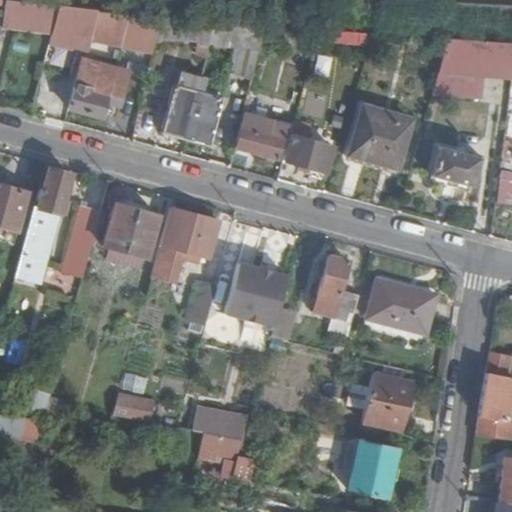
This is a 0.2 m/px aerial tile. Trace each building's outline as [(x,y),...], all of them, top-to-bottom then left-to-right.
[(56,6),(5,0),(0,24),(0,26),(50,30),(56,6)] [(56,6),(50,30),(50,31),(152,42),(153,36),(157,16),(56,6)] [(213,20),(157,16),(153,36),(197,40),(197,45),(207,46),(213,20)] [(262,24),(213,20),(207,46),(235,48),(229,76),(250,81),(262,24)] [(367,34),(319,30),(319,43),(365,45),(367,34)] [(511,46),(511,43),(443,39),(434,73),(509,79),(510,69),(511,46)] [(120,106),(130,67),(84,54),(69,108),(102,117),(106,102),(120,106)] [(160,131),(185,139),(196,92),(174,85),(160,131)] [(196,92),(185,139),(208,146),(221,98),(196,92)] [(347,156),(395,169),(408,121),(359,107),(347,156)] [(285,125),(243,114),(235,149),(276,159),(285,125)] [(309,126),(292,120),(282,161),(307,168),(306,176),(322,180),(331,148),(305,142),(309,126)] [(455,141),(452,150),(473,156),(475,146),(455,141)] [(473,156),(452,150),(438,146),(429,177),(470,188),(478,158),(473,156)] [(497,200),(511,201),(511,168),(499,168),(497,200)] [(34,209),(22,253),(17,273),(41,279),(70,177),(48,171),(38,210),(34,209)] [(18,231),(27,194),(0,186),(0,231),(2,228),(18,231)] [(102,248),(122,254),(134,210),(114,203),(102,248)] [(169,208),(150,277),(174,284),(181,260),(197,263),(199,256),(207,258),(218,223),(169,208)] [(68,271),(84,274),(101,213),(84,209),(68,271)] [(134,210),(122,254),(144,260),(155,217),(134,210)] [(329,333),(349,338),(360,296),(340,291),(348,263),(328,257),(312,313),(332,319),(329,333)] [(272,329),(287,278),(272,274),(260,270),(239,264),(224,315),(272,329)] [(262,265),(260,270),(272,274),(274,268),(262,265)] [(435,298),(378,282),(367,321),(425,336),(435,298)] [(190,311),(209,316),(217,287),(199,283),(190,311)] [(511,441),(511,424),(508,424),(511,402),(511,381),(507,381),(511,359),(489,356),(475,437),(511,441)] [(124,373),(123,389),(144,391),(145,374),(124,373)] [(400,435),(412,387),(372,379),(362,427),(400,435)] [(120,396),(115,418),(149,424),(154,402),(120,396)] [(248,416),(197,407),(192,433),(240,442),(248,416)] [(17,419),(19,437),(34,436),(33,418),(17,419)] [(395,455),(357,446),(348,493),(386,501),(395,455)] [(511,457),(502,457),(497,502),(511,503),(511,457)]
